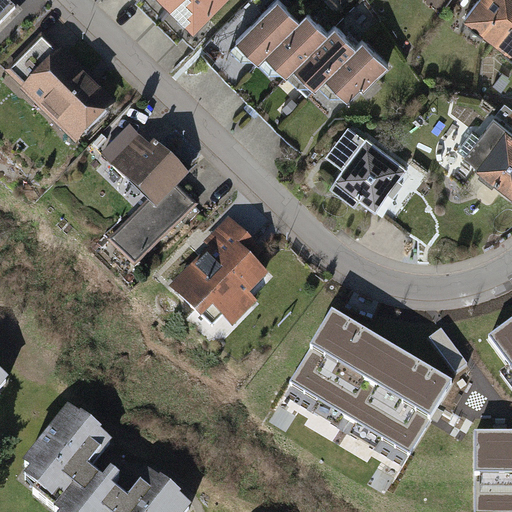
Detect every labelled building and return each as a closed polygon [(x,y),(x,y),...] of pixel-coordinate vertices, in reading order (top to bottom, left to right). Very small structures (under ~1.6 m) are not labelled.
[(0,0),(0,43),(27,15),(10,0),(0,0)] [(231,0),(166,0),(200,32),(231,0)] [(511,0),(481,0),(465,19),(500,46),(511,29),(511,0)] [(321,48),(334,35),(312,15),(292,36),(314,56),(321,48)] [(343,68),(361,49),(340,29),(334,35),(321,48),(343,68)] [(511,29),(500,46),(511,55),(511,29)] [(300,71),(314,56),(292,36),(271,58),(292,79),(300,71)] [(46,37),(8,77),(80,145),(118,106),(46,37)] [(392,66),(368,42),(361,49),(350,61),(374,85),(392,66)] [(332,80),(343,68),(321,48),(314,56),(300,71),(321,91),(332,80)] [(374,85),(350,61),(343,68),(332,80),(356,103),(374,85)] [(511,133),(492,118),(446,175),(447,191),(453,205),(460,207),(478,202),(491,181),(511,195),(511,133)] [(129,125),(102,152),(111,162),(139,135),(129,125)] [(411,173),(353,129),(330,159),(346,171),(333,188),(351,202),(359,208),(365,200),(382,212),(411,173)] [(115,168),(155,206),(163,214),(181,195),(192,183),(144,138),(115,168)] [(163,214),(155,206),(115,247),(144,274),(199,212),(181,195),(163,214)] [(198,268),(177,290),(219,330),(229,320),(239,329),(263,305),(256,298),(276,277),(262,263),(267,258),(230,222),(209,243),(218,252),(214,256),(220,261),(206,276),(198,268)] [(329,316),(291,383),(408,451),(447,384),(329,316)] [(511,322),(489,339),(511,370),(511,322)] [(0,400),(15,381),(0,369),(0,400)] [(124,448),(73,410),(21,478),(66,511),(198,511),(203,506),(156,471),(135,499),(103,475),(124,448)] [(511,511),(511,434),(475,435),(474,511),(511,511)]
